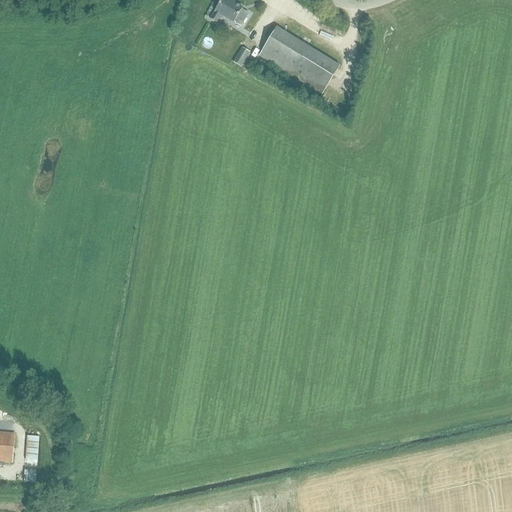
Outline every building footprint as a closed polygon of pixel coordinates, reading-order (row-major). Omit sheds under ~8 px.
[(233,24),(243,8),(229,0),(221,0),(210,19),(217,23),(221,17),(233,24)] [(339,66),(277,28),(263,51),(263,52),(260,57),(321,94),(324,89),(324,90),(339,66)] [(249,53),(242,49),(233,63),(241,67),(249,53)] [(0,461),(12,462),(14,434),(0,432),(0,461)] [(23,437),(22,467),(32,468),(33,437),(23,437)]
